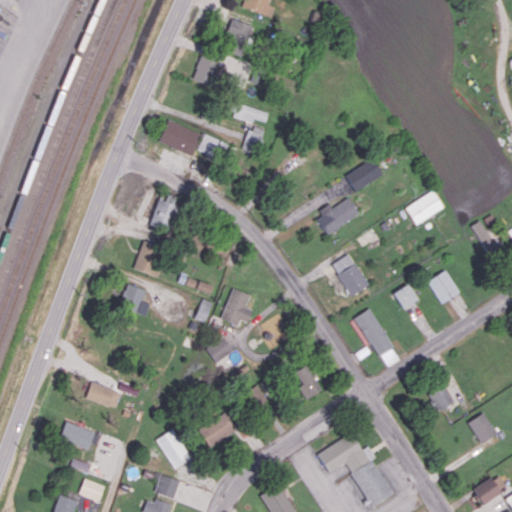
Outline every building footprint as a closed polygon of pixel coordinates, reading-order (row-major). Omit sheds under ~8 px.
[(275,6),(268,4),(269,0),(244,0),(243,6),(271,16),(275,6)] [(252,24),(231,17),(220,48),(241,56),(252,24)] [(191,79),(210,86),(219,62),(200,54),(191,79)] [(226,74),(246,77),(249,61),(229,58),(226,74)] [(251,122),(252,118),(265,121),(268,111),(235,102),(232,116),(251,122)] [(200,133),(167,118),(158,140),(191,155),(200,133)] [(247,126),(241,148),(256,152),(262,130),(247,126)] [(221,159),(227,143),(204,133),(197,149),(221,159)] [(382,173),(371,157),(345,175),(355,191),(382,173)] [(415,224),(443,206),(432,189),(404,207),(415,224)] [(163,200),(158,198),(148,223),(168,231),(177,206),(172,204),(175,196),(166,193),(163,200)] [(358,214),(348,196),(331,207),(330,206),(314,215),(325,234),(358,214)] [(496,249),(482,219),(472,224),(486,254),(496,249)] [(164,247),(141,241),(133,268),(156,275),(164,247)] [(350,295),(367,284),(348,252),(330,263),(350,295)] [(440,303),(459,292),(445,269),(426,280),(440,303)] [(211,285),(187,276),(184,284),(208,293),(211,285)] [(142,300),(145,289),(126,282),(118,304),(145,314),(149,303),(142,300)] [(402,307),(416,299),(407,283),(393,292),(402,307)] [(246,322),(251,308),(245,306),(249,294),(232,287),(220,318),(237,324),(239,319),(246,322)] [(203,321),(212,301),(202,297),(194,317),(203,321)] [(355,316),(383,367),(398,359),(370,307),(355,316)] [(216,363),(233,350),(222,335),(205,348),(216,363)] [(298,385),(303,397),(319,391),(309,364),(295,370),(300,384),(298,385)] [(120,389),(89,382),(86,399),(116,406),(120,389)] [(267,398),(258,383),(243,393),(252,408),(267,398)] [(427,392),(435,410),(453,402),(444,384),(427,392)] [(196,426),(207,446),(235,430),(223,410),(196,426)] [(467,420),(479,442),(495,434),(484,412),(467,420)] [(90,442),(95,444),(99,433),(65,420),(58,438),(87,449),(90,442)] [(155,438),(173,468),(191,458),(172,428),(155,438)] [(318,454),(330,472),(347,460),(376,505),(394,493),(353,431),(318,454)] [(481,502),(506,488),(498,473),(472,488),(481,502)] [(178,479),(159,474),(154,492),(174,497),(178,479)] [(103,485),(84,477),(78,493),(98,500),(103,485)] [(261,493),(269,511),(292,511),(280,485),(261,493)] [(71,511),(75,499),(56,494),(51,511),(71,511)] [(166,511),(170,503),(154,498),(153,502),(145,499),(141,511),(142,511),(166,511)]
